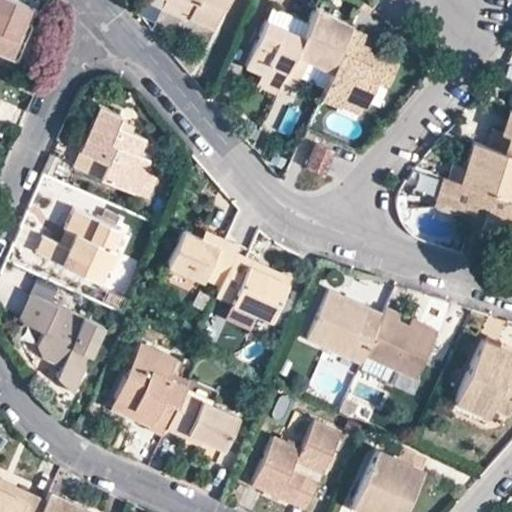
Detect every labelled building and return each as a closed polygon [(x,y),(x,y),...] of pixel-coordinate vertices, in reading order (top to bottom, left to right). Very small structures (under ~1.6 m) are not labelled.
[(0,0),(0,52),(7,56),(24,19),(17,15),(23,0),(0,0)] [(181,6),(169,0),(162,0),(161,2),(178,11),(181,6)] [(221,0),(169,0),(181,6),(178,11),(188,15),(186,19),(209,29),(221,0)] [(349,25),(350,22),(314,5),(301,34),(295,48),(311,55),(331,65),(338,50),(349,25)] [(275,91),(281,77),(295,48),(301,34),(263,17),(243,63),(259,71),(254,82),(275,91)] [(365,32),(349,25),(338,50),(331,65),(319,93),(338,101),(342,92),(361,100),(372,75),(387,81),(396,61),(360,45),(365,32)] [(298,85),(311,55),(295,48),(281,77),(298,85)] [(131,189),(141,166),(146,156),(134,151),(141,136),(128,130),(113,124),(117,117),(119,112),(100,103),(74,163),(131,189)] [(511,108),(506,107),(499,130),(506,132),(511,115),(511,108)] [(511,115),(506,132),(499,130),(489,127),(484,144),(511,153),(511,115)] [(113,124),(128,130),(131,124),(117,117),(113,124)] [(313,139),(303,162),(323,170),(332,147),(313,139)] [(511,153),(484,144),(469,139),(461,164),(449,161),(444,175),(456,179),(511,197),(511,153)] [(131,189),(143,194),(153,171),(141,166),(131,189)] [(456,179),(444,175),(439,174),(431,199),(447,204),(456,179)] [(511,241),(511,197),(456,179),(447,204),(467,211),(470,202),(482,207),(475,230),(511,241)] [(447,204),(431,199),(429,205),(461,216),(458,225),(475,230),(482,207),(470,202),(467,211),(447,204)] [(67,245),(57,241),(43,234),(36,249),(95,277),(109,247),(105,245),(114,225),(73,206),(64,226),(73,231),(67,245)] [(214,241),(218,231),(202,224),(197,234),(214,241)] [(105,245),(109,247),(111,249),(120,228),(114,225),(105,245)] [(206,269),(220,275),(233,247),(236,239),(218,231),(214,241),(197,234),(179,225),(163,261),(201,279),(206,269)] [(73,231),(64,226),(57,241),(67,245),(73,231)] [(233,247),(220,275),(216,285),(214,288),(269,312),(285,278),(255,265),(259,258),(233,247)] [(288,271),(259,258),(255,265),(285,278),(288,271)] [(216,285),(220,275),(206,269),(201,279),(216,285)] [(363,351),(382,309),(366,302),(363,307),(344,298),(346,293),(327,284),(304,333),(360,358),(363,351)] [(55,377),(71,391),(101,325),(30,293),(20,315),(22,320),(43,330),(37,342),(43,357),(60,364),(55,377)] [(363,307),(366,302),(346,293),(344,298),(363,307)] [(399,310),(384,304),(382,309),(363,351),(391,365),(413,375),(432,333),(406,321),(395,316),(399,310)] [(406,321),(432,333),(435,327),(409,315),(406,321)] [(511,323),(487,315),(481,331),(511,342),(511,323)] [(453,397),(486,412),(491,403),(504,409),(511,391),(511,351),(479,337),(453,397)] [(162,430),(164,426),(181,389),(182,385),(164,378),(168,369),(174,358),(138,341),(113,394),(137,405),(133,413),(147,420),(146,422),(162,430)] [(391,365),(363,351),(360,358),(388,371),(391,365)] [(182,385),(186,377),(168,369),(164,378),(182,385)] [(181,389),(164,426),(182,434),(185,427),(200,434),(220,443),(234,413),(181,389)] [(137,405),(113,394),(109,402),(133,413),(137,405)] [(448,407),(482,422),(486,412),(453,397),(448,407)] [(250,479),(305,504),(316,477),(293,466),(287,464),(290,456),(297,460),(320,469),(338,429),(311,418),(297,446),(269,435),(250,479)] [(196,441),(200,434),(185,427),(182,434),(196,441)] [(379,511),(384,502),(400,510),(421,467),(376,445),(347,507),(356,511),(379,511)] [(287,464),(293,466),(297,460),(290,456),(287,464)] [(0,479),(0,487),(20,496),(22,490),(0,479)] [(0,511),(36,511),(42,499),(22,490),(20,496),(0,487),(0,511)] [(36,511),(88,511),(46,492),(42,499),(36,511)] [(379,511),(398,511),(400,510),(384,502),(379,511)]
